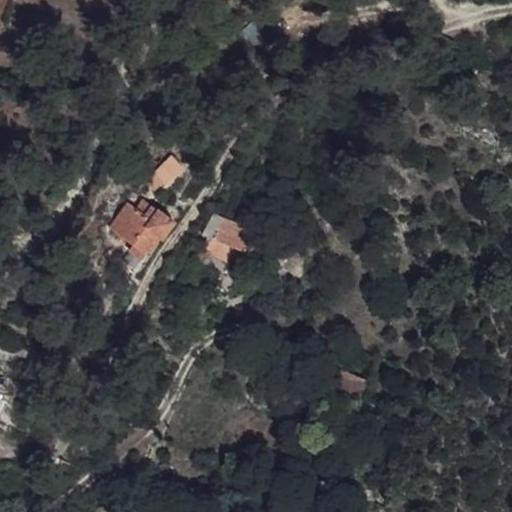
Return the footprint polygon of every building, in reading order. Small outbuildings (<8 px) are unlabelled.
[(164,172),(149,187),(157,193),(171,179),(164,172)] [(127,201),(109,229),(132,244),(147,255),(160,236),(163,237),(175,221),(144,198),(138,208),(127,201)] [(213,214),(203,234),(210,239),(191,270),(201,276),(214,256),(228,261),(226,264),(245,271),(260,230),(224,216),(223,220),(213,214)] [(147,255),(132,244),(129,249),(143,259),(147,255)] [(216,289),(209,305),(220,310),(228,293),(216,289)] [(370,381),(341,368),(334,384),(362,397),(370,381)] [(356,411),(347,408),(346,418),(353,418),(355,418),(356,411)] [(364,414),(356,411),(355,418),(353,418),(352,440),(361,441),(361,454),(368,454),(369,419),(365,419),(364,414)] [(361,441),(352,440),(352,454),(361,454),(361,441)] [(227,501),(224,511),(250,511),(252,508),(227,501)]
